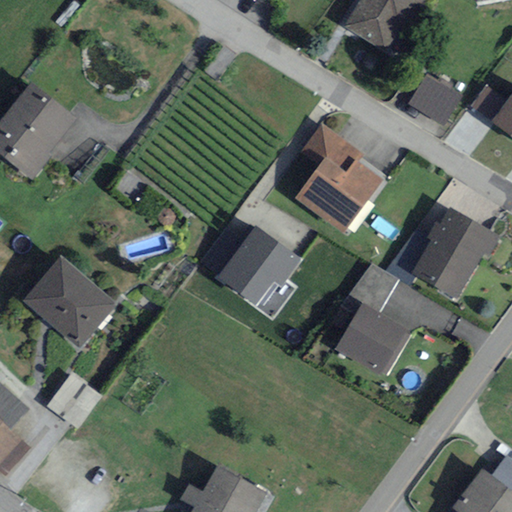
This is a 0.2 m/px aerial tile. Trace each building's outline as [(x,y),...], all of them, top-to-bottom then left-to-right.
[(365,0),(349,28),(389,51),(418,0),(365,0)] [(428,81),(414,104),(444,122),(458,99),(428,81)] [(31,89),(0,126),(0,152),(28,176),(72,122),(31,89)] [(327,162),(299,198),(341,231),(378,184),(356,167),(348,178),(327,162)] [(451,215),(415,275),(454,299),(491,239),(451,215)] [(256,233),(222,279),(255,303),(273,279),(279,283),(294,261),(256,233)] [(112,307),(62,263),(28,302),(79,345),(112,307)] [(363,309),(339,351),(378,373),(402,332),(363,309)] [(52,407),(83,429),(107,395),(75,373),(52,407)] [(0,463),(20,443),(7,430),(22,414),(0,392),(0,463)] [(218,472),(197,511),(256,511),(265,497),(218,472)] [(461,511),(511,511),(511,500),(482,477),(457,509),(461,511)]
